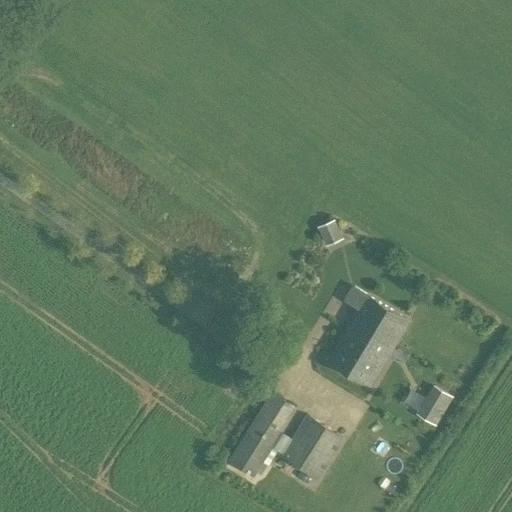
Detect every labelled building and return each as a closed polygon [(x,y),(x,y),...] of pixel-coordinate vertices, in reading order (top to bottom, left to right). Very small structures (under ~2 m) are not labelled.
[(338,218),(320,223),(326,243),(343,238),(338,218)] [(370,386),(410,321),(369,296),(329,361),(370,386)] [(452,396),(435,386),(417,415),(434,425),(452,396)] [(255,477),(299,408),(272,391),(228,461),(255,477)] [(319,480),(346,438),(308,413),(281,455),(319,480)]
